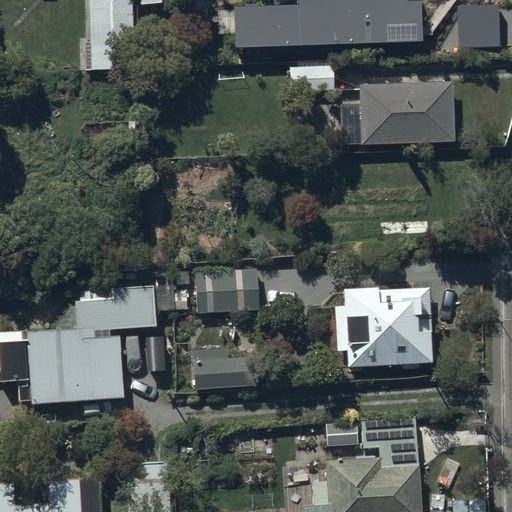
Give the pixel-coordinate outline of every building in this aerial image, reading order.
[(133,0),(89,0),(92,70),(135,69),(133,0)] [(298,0),(299,11),(234,13),(235,54),(421,47),(420,7),(408,7),(407,0),(298,0)] [(498,7),(458,9),(460,51),(500,49),(498,7)] [(333,71),(289,71),(289,92),(333,92),(333,71)] [(452,146),(450,86),(357,88),(358,107),(339,108),(339,148),(452,146)] [(307,158),(310,256),(334,257),(333,248),(430,243),(428,207),(419,208),(418,175),(333,178),(333,158),(307,158)] [(256,314),(254,273),(194,275),(196,317),(256,314)] [(32,404),(32,407),(121,402),(117,340),(92,342),(92,335),(152,331),(151,314),(185,312),(184,295),(171,296),(170,288),(151,289),(151,287),(110,289),(111,303),(73,305),(75,332),(0,336),(0,385),(29,384),(29,389),(18,389),(19,405),(32,404)] [(428,368),(427,291),(377,292),(377,289),(344,290),(345,295),(341,295),(342,322),(331,322),(331,354),(345,353),(345,370),(428,368)] [(192,352),(193,392),(260,391),(260,360),(226,361),(226,352),(192,352)] [(418,511),(415,421),(376,422),(378,462),(323,465),(324,485),(310,485),(311,509),(299,509),(299,511),(418,511)] [(296,466),(295,429),(235,431),(235,443),(224,444),(225,461),(238,461),(238,467),(296,466)] [(167,511),(165,464),(123,466),(125,511),(167,511)] [(0,511),(101,511),(100,483),(47,485),(48,509),(15,510),(14,487),(0,487),(0,511)]
